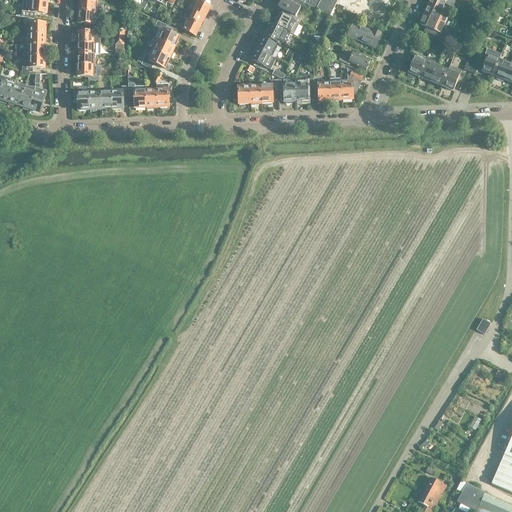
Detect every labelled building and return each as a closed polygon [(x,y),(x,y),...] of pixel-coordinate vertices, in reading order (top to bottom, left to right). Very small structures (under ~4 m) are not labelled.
[(281,0),(277,9),(280,10),(278,14),(295,23),(298,25),(300,21),(295,18),(300,8),(303,3),(297,0),(287,0),(287,1),(285,0),(281,0)] [(297,0),(303,3),(304,4),(316,9),(330,17),(338,0),(297,0)] [(442,3),(435,0),(430,0),(427,7),(438,12),(438,13),(440,14),(440,13),(448,17),(450,12),(443,9),(445,5),(444,4),(444,5),(442,5),(442,3)] [(47,4),(31,2),(24,1),(22,17),(34,18),(35,13),(46,14),(47,4)] [(80,2),(79,13),(95,14),(96,14),(99,14),(100,4),(97,3),(96,3),(80,2)] [(191,5),(189,9),(205,18),(210,8),(197,2),(195,7),(191,5)] [(427,7),(423,16),(434,21),(433,22),(435,23),(436,22),(437,23),(437,22),(444,25),(448,17),(440,13),(440,14),(438,13),(438,12),(427,7)] [(189,9),(186,13),(190,16),(188,21),(200,27),(205,18),(189,9)] [(265,21),(272,25),(273,25),(293,36),(294,36),(299,25),(298,25),(295,23),(270,10),(265,21)] [(79,13),(78,24),(89,25),(89,29),(100,30),(102,30),(103,15),(99,14),(96,14),(95,14),(79,13)] [(423,16),(419,24),(433,31),(440,34),(442,30),(435,27),(437,23),(436,22),(435,23),(433,22),(434,21),(423,16)] [(29,35),(45,35),(45,25),(34,25),(34,20),(23,19),(23,25),(29,25),(29,35)] [(152,38),(157,41),(174,49),(179,38),(173,36),(176,31),(158,21),(155,27),(157,28),(152,38)] [(181,24),(179,28),(183,30),(196,37),(200,27),(188,21),(185,26),(181,24)] [(362,41),(361,42),(376,48),(381,37),(382,35),(372,31),(372,33),(353,24),(348,35),(362,41)] [(276,44),(277,42),(284,45),(285,43),(290,41),(293,36),(273,25),(272,25),(270,30),(267,31),(266,33),(265,32),(263,37),(276,44)] [(472,30),(480,34),(482,30),(475,26),(472,30)] [(329,27),(326,34),(327,35),(337,39),(342,41),(345,34),(329,27)] [(77,33),(77,44),(94,44),(95,44),(100,44),(100,34),(100,30),(89,29),(89,33),(77,33)] [(476,41),(480,34),(471,29),(467,37),(476,41)] [(125,43),(124,30),(116,30),(116,43),(125,43)] [(45,35),(29,35),(28,46),(45,47),(45,35)] [(337,39),(327,35),(324,41),(334,45),(337,39)] [(470,44),(467,50),(471,52),(474,46),(475,44),(472,43),(473,41),(468,38),(466,42),(470,44)] [(272,57),(275,59),(281,49),(262,39),(260,43),(259,42),(255,48),(272,57)] [(433,44),(422,39),(419,45),(430,50),(433,44)] [(157,41),(153,51),(169,59),(170,58),(171,59),(173,54),(172,53),(174,49),(157,41)] [(76,45),(76,51),(77,51),(77,55),(94,55),(95,55),(100,55),(100,44),(95,44),(94,44),(77,44),(77,45),(76,45)] [(45,47),(28,46),(14,46),(14,51),(23,51),(23,57),(28,58),(45,58),(45,57),(46,57),(46,51),(45,51),(45,47)] [(255,48),(252,56),(253,56),(251,60),(266,68),(272,57),(255,48)] [(288,50),(285,55),(292,58),(293,56),(294,53),(288,50)] [(150,57),(146,55),(141,65),(151,70),(154,64),(164,69),(169,59),(153,51),(150,57)] [(345,64),(346,61),(366,70),(370,61),(352,54),(349,52),(348,52),(347,51),(343,59),(341,58),(339,61),(345,64)] [(416,53),(408,74),(407,75),(414,78),(415,76),(419,78),(426,62),(428,58),(416,53)] [(493,76),(499,60),(501,55),(496,53),(494,58),(488,55),(481,72),(493,76)] [(77,55),(77,66),(94,66),(95,66),(95,55),(94,55),(77,55)] [(28,58),(28,68),(22,67),(22,72),(29,73),(33,73),(33,68),(44,69),(45,58),(28,58)] [(464,70),(469,72),(474,61),(468,59),(464,70)] [(504,81),(510,64),(499,60),(493,76),(504,81)] [(479,63),(474,61),(469,72),(475,74),(479,63)] [(430,83),(437,66),(426,62),(419,78),(430,83)] [(77,66),(76,77),(88,77),(88,81),(99,81),(99,77),(101,77),(102,66),(95,66),(94,66),(77,66)] [(441,87),(448,71),(437,66),(430,83),(441,87)] [(453,92),(460,75),(462,70),(450,66),(448,71),(441,87),(453,92)] [(275,68),(272,73),(279,77),(281,71),(275,68)] [(360,82),(360,83),(363,77),(352,72),(346,69),(347,82),(341,82),(341,101),(353,100),(352,94),(353,94),(355,94),(356,92),(355,92),(360,83),(360,82)] [(0,88),(1,88),(0,91),(0,100),(8,103),(15,84),(15,81),(0,76),(0,88)] [(127,76),(128,87),(129,98),(135,98),(135,109),(146,109),(146,90),(146,86),(135,87),(134,76),(127,76)] [(341,101),(341,82),(340,78),(329,79),(329,83),(330,101),(331,101),(331,103),(337,103),(337,101),(341,101)] [(34,94),(29,110),(40,113),(47,92),(40,90),(40,79),(35,79),(35,88),(35,92),(34,94)] [(306,84),(295,84),(296,103),(300,103),(300,104),(306,104),(305,102),(307,102),(307,101),(310,101),(310,90),(312,90),(312,79),(305,79),(306,84)] [(319,79),(312,79),(312,90),(318,90),(319,102),(330,101),(329,83),(319,83),(319,79)] [(295,80),(284,80),(278,81),(278,92),(284,92),(284,103),(286,103),(286,105),(291,105),(291,103),(296,103),(295,84),(295,80)] [(278,81),(271,81),(271,85),(261,86),(261,104),(273,104),(272,92),(278,92),(278,81)] [(15,84),(8,103),(9,104),(8,105),(14,107),(14,105),(19,107),(24,89),(26,85),(21,84),(19,85),(15,84)] [(163,90),(157,90),(157,108),(169,108),(168,84),(163,84),(163,90)] [(238,87),(239,105),(250,105),(250,86),(238,87)] [(251,106),(257,106),(256,104),(261,104),(261,86),(250,86),(250,105),(251,105),(251,106)] [(122,91),(111,92),(112,110),(123,109),(123,98),(129,98),(128,87),(121,87),(122,91)] [(77,88),(78,93),(78,111),(90,111),(89,93),(83,93),(82,88),(77,88)] [(24,89),(19,107),(23,108),(23,110),(28,111),(28,110),(29,110),(34,94),(35,92),(24,89)] [(146,90),(146,109),(147,109),(147,110),(153,110),(153,108),(157,108),(157,90),(146,90)] [(100,92),(89,93),(90,111),(91,111),(91,112),(96,112),(96,111),(101,110),(100,92)] [(111,92),(100,92),(101,110),(105,110),(105,112),(111,112),(111,110),(112,110),(111,92)] [(484,335),(491,324),(482,319),(476,330),(484,335)] [(497,370),(494,375),(499,378),(502,373),(497,370)] [(482,399),(494,379),(492,377),(479,397),(482,399)] [(477,395),(469,390),(467,394),(475,398),(477,395)] [(471,425),(477,428),(483,418),(477,414),(471,425)] [(434,428),(438,431),(442,425),(438,422),(434,428)] [(511,436),(491,485),(511,493),(511,436)] [(426,441),(420,447),(423,452),(424,450),(430,444),(426,441)] [(446,486),(431,478),(423,493),(432,498),(434,496),(440,499),(446,486)] [(485,493),(466,484),(457,502),(470,509),(468,511),(475,511),(480,503),(484,494),(485,493)] [(423,493),(418,502),(425,506),(421,511),(432,511),(440,499),(434,496),(432,498),(423,493)] [(511,511),(511,505),(484,494),(480,503),(476,511),(511,511)]
